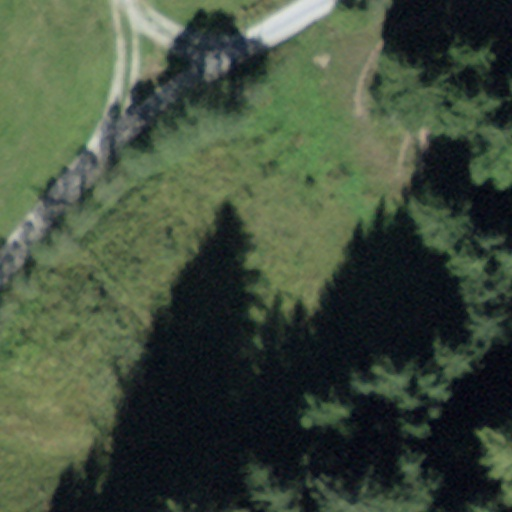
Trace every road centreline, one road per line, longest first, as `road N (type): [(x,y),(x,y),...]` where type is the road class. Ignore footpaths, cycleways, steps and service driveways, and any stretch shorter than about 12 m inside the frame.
road 1 (track): [(326,0),(237,48),(102,147),(0,260)]
road 2 (track): [(102,147),(124,90),(121,0)]
